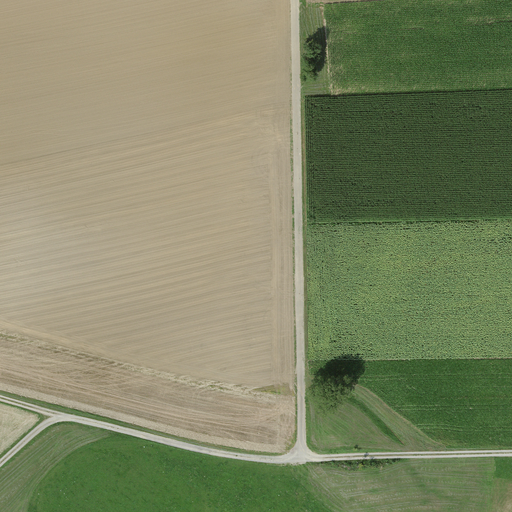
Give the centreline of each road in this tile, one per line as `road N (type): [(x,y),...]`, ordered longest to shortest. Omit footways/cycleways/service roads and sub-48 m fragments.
road 1 (track): [(0,464),(58,416),(269,461),(511,454)]
road 2 (track): [(304,459),(292,0)]
